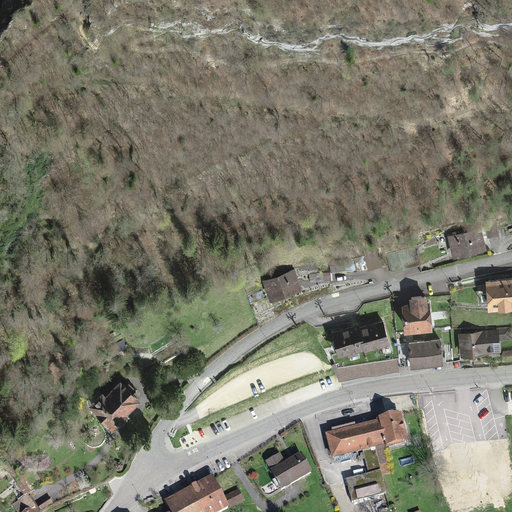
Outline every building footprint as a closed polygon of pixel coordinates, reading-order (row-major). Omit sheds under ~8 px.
[(483,223),(485,234),(494,233),(492,222),(483,223)] [(479,230),(447,236),(451,254),(483,248),(479,230)] [(419,266),(415,248),(387,255),(392,273),(419,266)] [(353,263),(329,264),(330,271),(354,270),(353,263)] [(293,269),(262,281),(270,299),(300,287),(293,269)] [(511,281),(488,283),(489,306),(511,304),(511,281)] [(413,301),(405,302),(407,325),(430,323),(428,295),(413,296),(413,301)] [(380,320),(335,331),(340,352),(385,341),(380,320)] [(508,329),(460,333),(461,353),(497,350),(496,341),(509,340),(508,329)] [(123,338),(110,346),(115,354),(128,346),(123,338)] [(441,339),(410,342),(412,362),(443,359),(441,339)] [(104,387),(86,405),(108,428),(141,398),(123,379),(109,392),(104,387)] [(399,414),(327,434),(334,459),(387,444),(389,452),(408,446),(399,414)] [(280,455),(266,462),(280,490),(311,473),(301,452),(284,461),(280,455)] [(380,470),(346,479),(352,503),(387,494),(380,470)] [(169,511),(218,511),(243,499),(238,490),(223,497),(212,476),(164,501),(169,511)]
